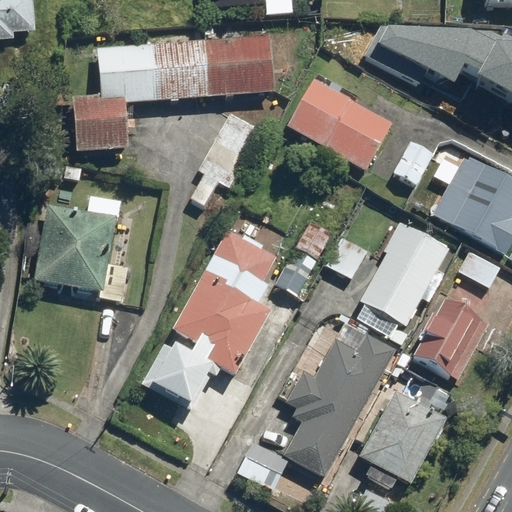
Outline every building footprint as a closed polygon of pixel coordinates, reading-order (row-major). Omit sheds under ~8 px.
[(0,0),(0,43),(16,43),(15,37),(37,35),(35,0),(0,0)] [(265,0),(267,12),(291,11),(290,0),(265,0)] [(511,46),(492,36),(379,32),(362,61),(411,86),(420,73),(448,87),(457,71),(511,99),(511,46)] [(274,37),(96,50),(100,97),(73,99),(77,158),(134,154),(130,109),(278,98),(276,67),(274,37)] [(318,83),(290,129),(368,175),(395,129),(318,83)] [(232,116),(199,174),(206,178),(193,202),(207,211),(221,186),(232,192),(265,134),(232,116)] [(436,157),(413,144),(394,177),(417,190),(436,157)] [(511,182),(467,158),(450,190),(436,182),(423,207),(436,215),(434,219),(509,260),(511,255),(511,182)] [(90,215),(49,208),(36,285),(100,295),(99,301),(124,305),(130,270),(112,267),(119,226),(121,226),(125,205),(93,199),(90,215)] [(333,237),(312,224),(296,250),(318,263),(333,237)] [(388,257),(361,306),(409,332),(452,253),(402,225),(385,256),(388,257)] [(229,234),(175,332),(200,346),(194,356),(179,348),(177,353),(167,347),(144,388),(193,414),(219,367),(239,379),(275,314),(262,307),(272,289),(266,285),(279,262),(229,234)] [(355,283),(368,254),(344,243),(330,271),(355,283)] [(469,312),(447,303),(413,362),(457,388),(491,328),(469,312)] [(305,426),(286,459),(328,482),(399,354),(347,325),(316,381),(306,375),(288,406),(299,412),(294,420),(305,426)] [(416,405),(398,395),(362,460),(374,467),(368,479),(394,493),(401,482),(413,489),(461,403),(427,385),(416,405)] [(286,460),(287,456),(254,443),(240,476),(274,489),(286,460)]
